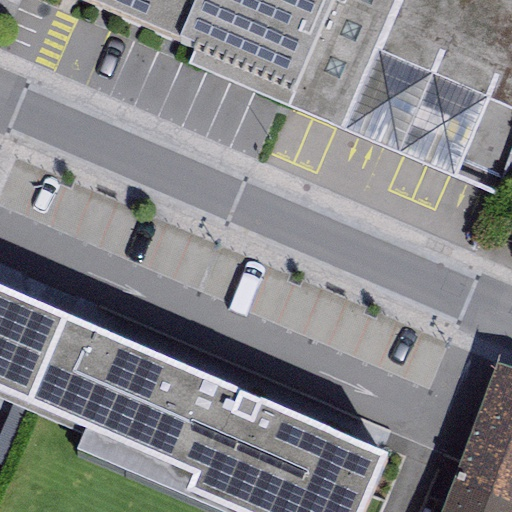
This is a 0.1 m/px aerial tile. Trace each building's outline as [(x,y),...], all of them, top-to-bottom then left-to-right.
[(199,0),(57,0),(178,51),(199,0)] [(511,0),(199,0),(178,51),(192,57),(186,70),(492,196),(511,147),(511,0)] [(0,408),(27,420),(63,337),(0,309),(0,408)] [(365,511),(383,472),(63,337),(27,420),(195,492),(189,507),(200,511),(365,511)] [(511,511),(511,375),(496,369),(450,491),(508,511),(511,511)] [(508,511),(450,491),(442,511),(508,511)]
